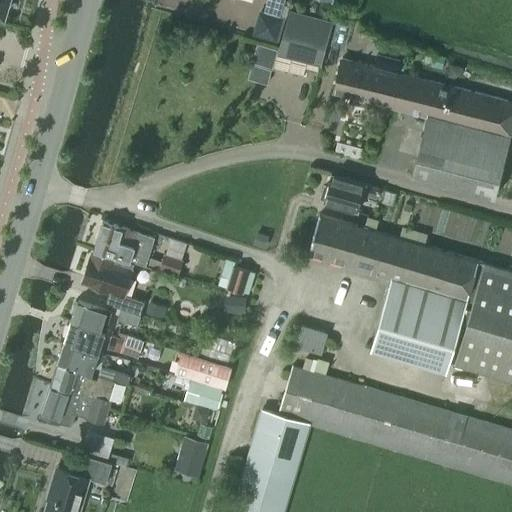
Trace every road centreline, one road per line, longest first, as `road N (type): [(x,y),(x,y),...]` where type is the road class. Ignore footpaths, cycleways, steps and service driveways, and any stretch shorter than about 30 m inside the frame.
road 1 (unclassified): [(511,208),(278,149),(207,162),(112,202)]
road 2 (unknown): [(288,270),(324,299),(355,347),(463,383)]
road 3 (unclassified): [(252,256),(112,202)]
road 4 (tertiary): [(0,309),(36,185)]
